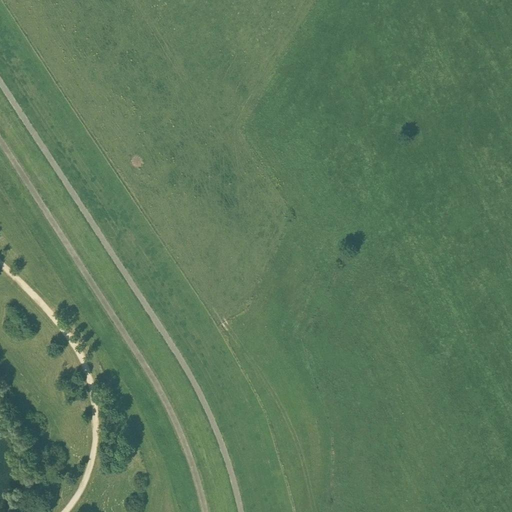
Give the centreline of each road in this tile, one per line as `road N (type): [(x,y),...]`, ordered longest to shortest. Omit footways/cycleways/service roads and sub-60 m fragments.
road 1 (track): [(234,511),(204,405),(0,84)]
road 2 (track): [(0,144),(157,389),(200,511)]
